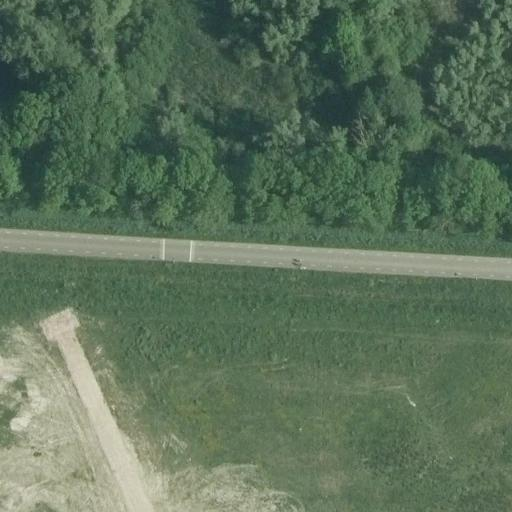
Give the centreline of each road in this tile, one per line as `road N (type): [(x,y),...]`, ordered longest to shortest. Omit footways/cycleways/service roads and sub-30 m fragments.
road 1 (unclassified): [(0,237),(511,266)]
road 2 (residential): [(137,511),(59,330)]
